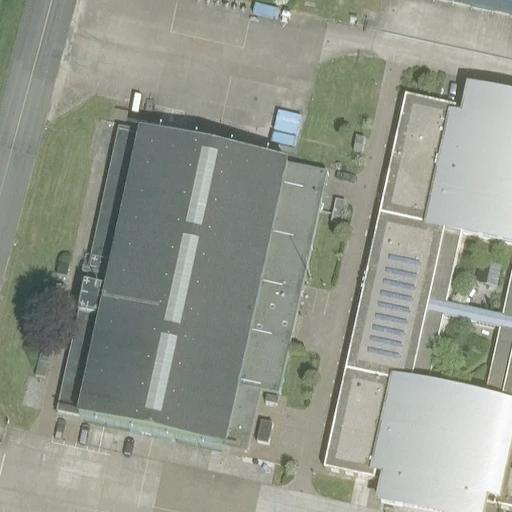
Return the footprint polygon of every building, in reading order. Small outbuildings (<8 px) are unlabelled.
[(511,0),(432,0),(511,17),(511,0)] [(456,109),(406,98),(324,471),(374,482),(376,471),(387,474),(380,503),(419,511),(482,511),(486,495),(496,497),(494,508),(511,511),(511,101),(470,92),(464,122),(453,119),(456,109)] [(318,215),(327,175),(119,129),(57,414),(225,452),(226,449),(246,454),(260,392),(279,397),(289,348),(303,285),(318,215)] [(353,145),(362,147),(363,140),(355,138),(353,145)] [(352,152),(360,154),(362,147),(353,146),(352,152)] [(346,208),(335,206),(332,218),(330,227),(341,230),(345,214),(346,208)] [(57,276),(67,279),(69,268),(59,266),(57,276)] [(265,404),(277,407),(278,400),(266,397),(265,404)] [(261,423),(256,444),(268,446),(273,425),(261,423)]
